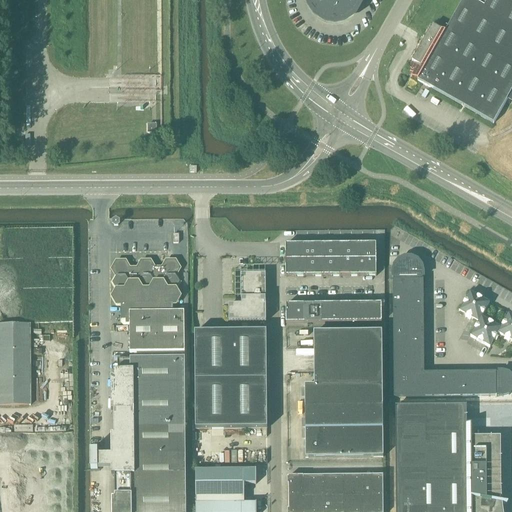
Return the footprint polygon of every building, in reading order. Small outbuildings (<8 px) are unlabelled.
[(308,0),(310,7),(316,15),(324,21),(334,22),(344,20),(352,15),(360,0),(308,0)] [(408,68),(404,74),(408,76),(411,78),(418,82),(421,84),(429,88),(493,124),(511,91),(511,0),(488,0),(486,4),(484,8),(469,0),(463,0),(445,33),(432,26),(412,62),(411,62),(408,68)] [(156,134),(156,133),(156,125),(147,125),(147,134),(156,134)] [(376,277),(376,245),(285,245),(285,277),(376,277)] [(392,297),(423,297),(423,280),(422,280),(422,279),(423,279),(423,274),(421,267),(417,262),(411,259),(404,259),(398,262),(394,267),(392,274),(392,279),(393,279),(393,281),(392,281),(392,297)] [(112,299),(117,306),(121,306),(121,322),(124,322),(124,327),(129,327),(129,354),(184,353),(184,313),(173,313),(172,306),(175,306),(179,298),(175,291),(179,284),(175,277),(179,269),(175,262),(166,262),(162,269),(154,269),(150,262),(141,262),(137,269),(129,270),(125,262),(116,262),(112,270),(116,277),(112,284),(116,292),(112,299)] [(228,323),(266,323),(265,306),(265,300),(265,275),(240,275),(240,300),(241,300),(241,306),(228,306),(228,323)] [(459,312),(478,323),(481,318),(489,304),(470,293),(459,312)] [(423,297),(392,297),(393,313),(423,312),(423,297)] [(286,324),(381,324),(381,305),(285,305),(286,324)] [(423,312),(393,313),(393,328),(423,328),(423,312)] [(511,316),(508,314),(500,329),(497,334),(511,342),(511,316)] [(478,323),(470,337),(489,348),(497,334),(500,329),(481,318),(478,323)] [(0,406),(31,406),(31,325),(0,324),(0,406)] [(423,328),(393,328),(393,344),(423,343),(423,328)] [(195,430),(267,430),(266,333),(194,333),(195,430)] [(383,458),(382,387),(382,334),(323,334),(324,388),(304,388),(305,459),(383,458)] [(423,343),(393,344),(393,359),(424,359),(423,343)] [(424,359),(393,359),(393,398),(414,398),(413,374),(424,374),(424,359)] [(111,476),(131,476),(131,500),(114,500),(114,511),(185,511),(184,360),(130,360),(130,372),(113,372),(113,377),(110,377),(110,413),(113,413),(114,435),(111,435),(111,455),(102,456),(97,456),(97,450),(90,450),(90,468),(102,468),(111,468),(111,476)] [(453,374),(453,398),(467,397),(467,373),(453,374)] [(467,373),(467,397),(481,397),(481,373),(467,373)] [(481,373),(481,397),(496,397),(496,396),(498,396),(498,397),(502,397),(508,395),(511,391),(511,378),(508,375),(502,373),(498,373),(498,374),(496,374),(496,373),(481,373)] [(439,398),(438,374),(424,374),(413,374),(414,398),(439,398)] [(438,374),(439,398),(453,398),(453,374),(438,374)] [(502,511),(502,508),(502,504),(501,499),(501,495),(501,491),(500,487),(500,438),(471,438),(471,430),(466,430),(466,407),(395,408),(395,511),(502,511)] [(256,470),(195,471),(195,511),(256,511),(256,504),(255,504),(244,504),(244,485),(256,485),(256,470)] [(288,511),(382,511),(383,476),(288,477),(288,511)]
